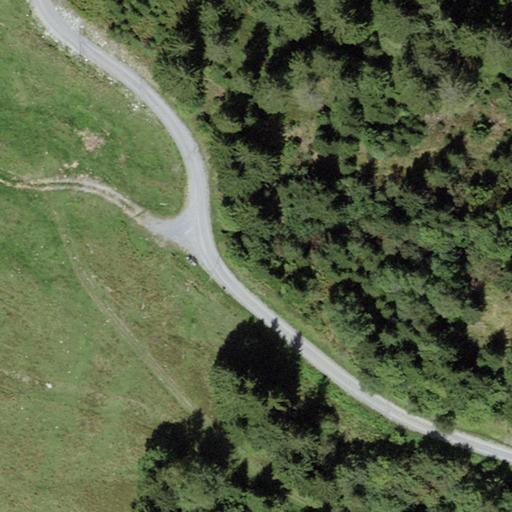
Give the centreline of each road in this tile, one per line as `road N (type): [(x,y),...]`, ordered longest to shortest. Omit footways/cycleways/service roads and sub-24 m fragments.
road 1 (track): [(340,511),(227,440),(104,300),(61,219),(60,194),(70,184)]
road 2 (track): [(202,228),(225,275),(359,391),(511,453)]
road 3 (track): [(44,0),(60,29),(159,97),(190,152),(202,228)]
road 4 (track): [(202,228),(168,230),(98,187),(70,184)]
